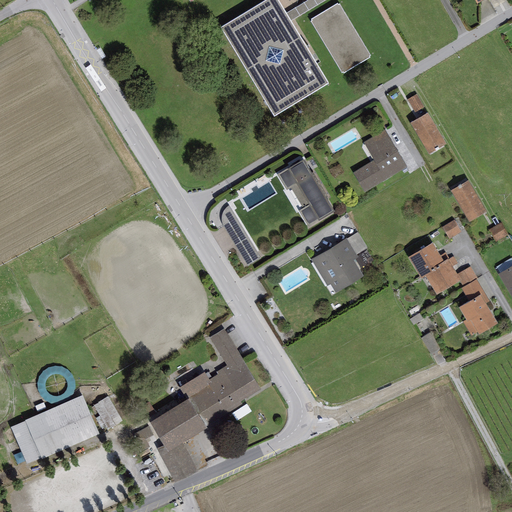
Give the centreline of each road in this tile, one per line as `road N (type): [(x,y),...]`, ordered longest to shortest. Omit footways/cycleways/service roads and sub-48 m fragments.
road 1 (residential): [(511,12),(182,210)]
road 2 (residential): [(182,210),(52,0)]
road 3 (residential): [(301,416),(296,394),(182,210)]
road 4 (residential): [(511,336),(330,419),(301,416)]
road 5 (residential): [(301,416),(278,442),(120,511)]
